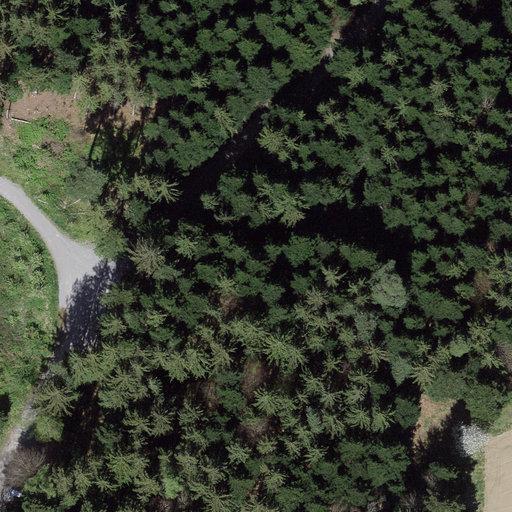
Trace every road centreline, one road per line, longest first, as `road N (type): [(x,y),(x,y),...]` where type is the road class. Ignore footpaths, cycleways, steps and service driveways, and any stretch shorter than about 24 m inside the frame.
road 1 (track): [(0,491),(36,430),(98,278),(384,0)]
road 2 (track): [(0,160),(46,238),(98,278)]
